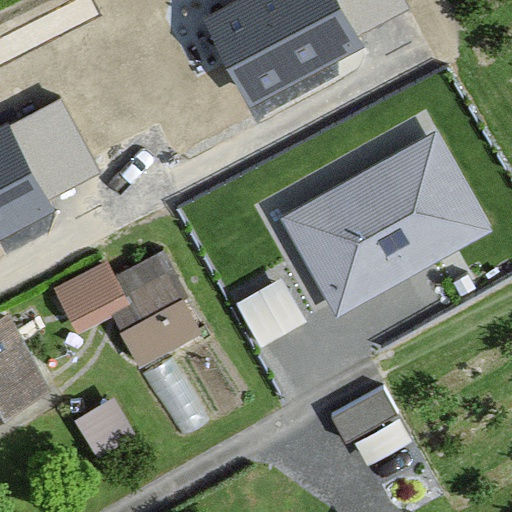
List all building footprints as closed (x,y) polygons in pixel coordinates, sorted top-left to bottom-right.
[(359,45),(335,0),(247,0),(207,21),(251,102),(359,45)] [(0,235),(50,210),(6,128),(0,131),(0,235)] [(331,321),(488,238),(432,135),(276,218),(331,321)] [(91,270),(40,296),(62,339),(105,317),(132,370),(193,338),(152,258),(99,285),(91,270)] [(259,325),(307,309),(292,265),(245,281),(259,325)] [(0,317),(0,411),(44,391),(8,314),(0,317)] [(127,439),(104,400),(64,423),(87,462),(127,439)]
